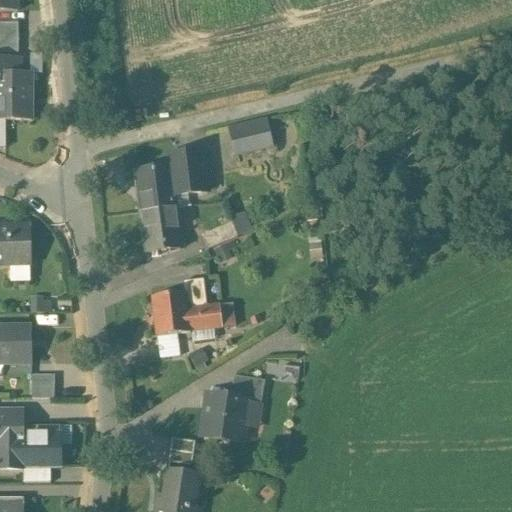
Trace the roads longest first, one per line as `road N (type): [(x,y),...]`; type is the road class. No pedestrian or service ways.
road 1 (residential): [(95,511),(108,439),(78,193)]
road 2 (residential): [(78,193),(60,0)]
